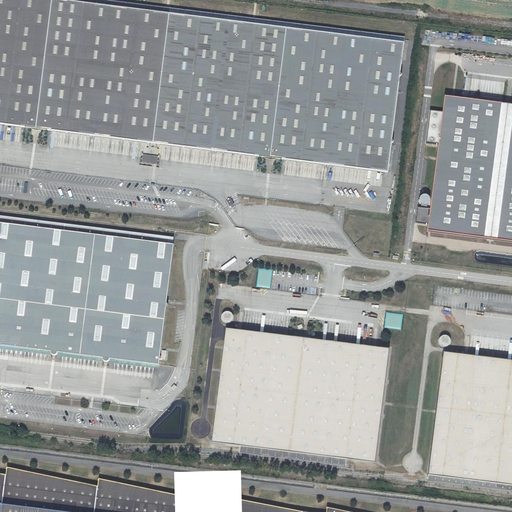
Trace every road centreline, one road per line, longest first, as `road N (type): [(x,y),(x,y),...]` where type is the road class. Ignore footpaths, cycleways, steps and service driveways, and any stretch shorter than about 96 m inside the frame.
road 1 (unclassified): [(511,282),(220,245)]
road 2 (unknown): [(235,216),(223,193),(194,176),(0,148)]
